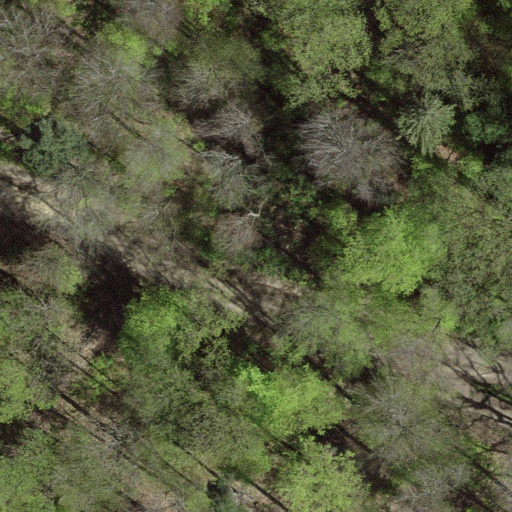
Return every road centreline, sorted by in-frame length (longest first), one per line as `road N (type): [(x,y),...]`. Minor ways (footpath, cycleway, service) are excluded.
road 1 (track): [(511,412),(361,334),(0,197)]
road 2 (track): [(511,360),(361,334)]
